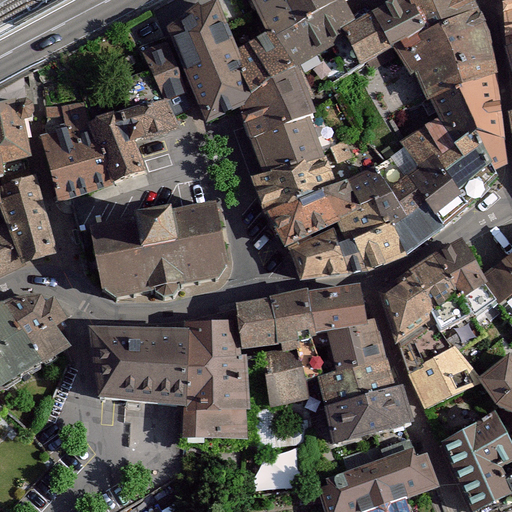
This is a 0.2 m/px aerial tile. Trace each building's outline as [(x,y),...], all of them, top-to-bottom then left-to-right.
[(256,0),(277,38),(258,48),(240,57),(219,7),(204,10),(176,32),(214,121),(230,115),(247,109),(254,134),(268,179),(276,203),(286,229),(291,245),(335,224),(345,246),(336,250),(330,238),(296,257),(305,279),(332,277),(364,274),(383,265),(404,256),(436,232),(455,218),(452,214),(483,189),(501,183),(498,136),(495,76),(492,64),(486,36),(470,1),(469,0),(406,0),(405,1),(367,20),(354,27),(348,16),(341,3),(344,0),(256,0)] [(154,31),(144,35),(156,59),(150,62),(156,77),(128,87),(141,121),(97,137),(88,111),(71,114),(51,112),(53,140),(44,144),(57,189),(61,204),(147,175),(138,151),(161,144),(184,137),(178,125),(196,117),(171,52),(165,55),(154,31)] [(0,111),(0,175),(32,168),(30,149),(26,128),(35,120),(29,103),(0,111)] [(48,216),(34,175),(11,184),(0,207),(9,228),(0,233),(0,278),(3,277),(49,252),(51,226),(48,216)] [(218,207),(94,232),(108,297),(121,306),(221,284),(232,269),(218,207)] [(511,254),(491,271),(485,276),(479,264),(464,238),(435,252),(419,264),(403,274),(384,288),(408,353),(427,404),(482,381),(457,349),(450,347),(438,325),(492,291),(497,297),(511,285),(511,254)] [(340,447),(411,426),(409,412),(407,398),(397,400),(388,365),(379,331),(373,332),(368,332),(362,297),(330,303),(322,305),(319,297),(289,304),(251,313),(258,355),(294,349),(297,363),(276,365),(279,415),(317,406),(314,386),(328,384),(340,447)] [(0,390),(2,393),(69,352),(56,332),(68,327),(54,306),(47,309),(41,304),(32,304),(5,311),(0,313),(0,390)] [(160,336),(94,334),(98,372),(101,402),(186,406),(184,443),(249,444),(248,401),(256,402),(252,355),(247,355),(244,325),(210,327),(197,327),(196,336),(160,336)] [(511,363),(489,381),(504,403),(511,408),(511,363)] [(511,452),(495,419),(448,446),(464,486),(474,511),(481,511),(511,496),(511,483),(504,469),(511,463),(511,452)] [(352,479),(321,490),(328,511),(409,511),(417,509),(412,498),(438,489),(429,462),(418,465),(411,445),(348,467),(352,479)]
